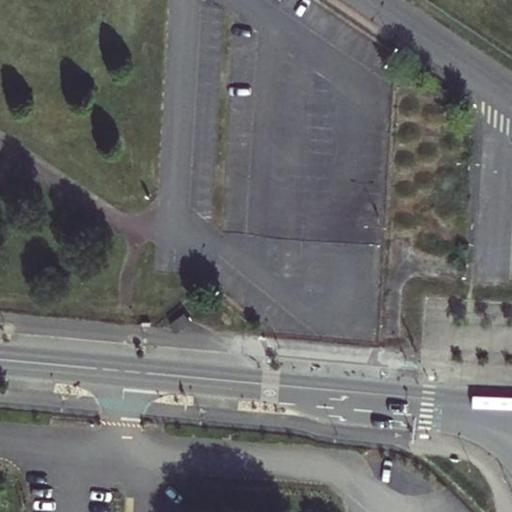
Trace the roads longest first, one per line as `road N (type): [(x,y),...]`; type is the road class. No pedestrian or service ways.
road 1 (primary): [(511,414),(0,359)]
road 2 (tertiary): [(370,0),(511,96)]
